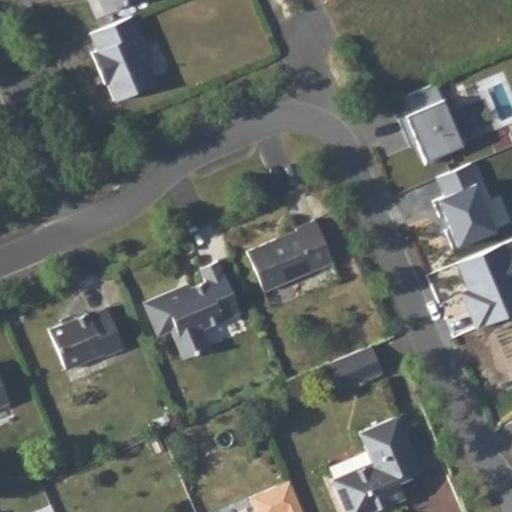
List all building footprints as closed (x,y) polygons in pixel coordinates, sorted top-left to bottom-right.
[(103,0),(108,12),(136,0),(103,0)] [(158,83),(134,18),(91,34),(116,99),(158,83)] [(436,84),(398,99),(421,157),(459,142),(436,84)] [(469,160),(436,175),(444,193),(433,198),(454,244),(491,228),(471,184),(478,181),(469,160)] [(496,227),(511,222),(511,215),(506,193),(488,198),(496,227)] [(277,240),(248,253),(265,293),(334,264),(316,222),(296,230),(299,236),(279,244),(277,240)] [(511,254),(506,257),(500,242),(453,261),(465,290),(457,294),(471,328),(511,311),(511,254)] [(180,291),(144,306),(158,339),(177,331),(180,340),(175,341),(184,362),(209,351),(203,336),(206,330),(240,315),(219,264),(200,271),(206,285),(181,295),(180,291)] [(124,349),(107,310),(90,317),(89,315),(50,331),(66,371),(105,354),(106,357),(124,349)] [(372,350),(331,367),(342,395),(384,378),(372,350)] [(0,407),(9,403),(0,381),(0,407)] [(422,473),(399,418),(361,434),(374,464),(333,481),(345,511),(373,511),(375,509),(385,504),(389,506),(405,500),(398,483),(422,473)] [(184,443),(199,481),(249,461),(233,423),(184,443)] [(306,511),(292,477),(245,496),(251,511),(306,511)]
